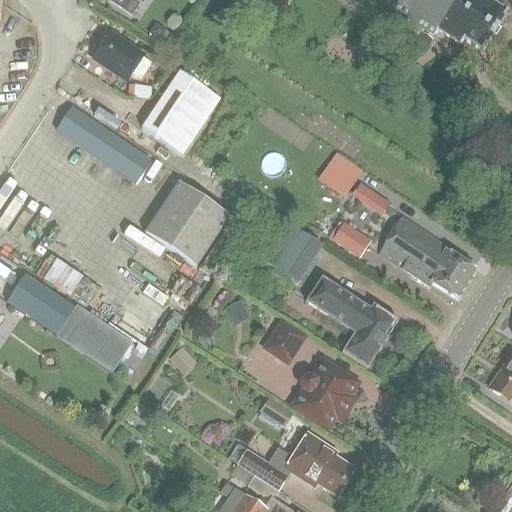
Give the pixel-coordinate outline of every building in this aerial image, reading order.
[(110,0),(108,3),(132,19),(139,8),(134,5),(136,0),(110,0)] [(416,42),(423,32),(433,39),(437,34),(458,47),(462,42),(480,54),(505,16),(479,0),(373,0),(413,26),(407,37),(416,42)] [(159,43),(166,33),(155,26),(148,36),(159,43)] [(107,36),(90,62),(123,84),(130,75),(139,81),(149,65),(141,59),(107,36)] [(431,43),(421,37),(411,52),(421,58),(431,43)] [(177,75),(138,132),(179,159),(217,102),(204,93),(209,84),(185,68),(179,77),(177,75)] [(127,101),(149,102),(150,89),(127,88),(127,101)] [(72,111),(59,130),(80,144),(77,148),(134,186),(150,163),(72,111)] [(345,196),(353,183),(328,167),(320,181),(345,196)] [(227,219),(176,185),(143,235),(194,269),(227,219)] [(360,186),(351,198),(381,219),(389,207),(360,186)] [(428,284),(454,302),(474,273),(444,253),(445,250),(400,220),(376,257),(425,289),(428,284)] [(342,225),(329,244),(358,263),(370,244),(342,225)] [(320,249),(288,229),(265,265),(296,285),(320,249)] [(22,278),(5,306),(55,338),(72,310),(22,278)] [(367,311),(318,280),(302,305),(351,337),(339,355),(365,371),(395,324),(369,307),(367,311)] [(239,303),(223,311),(233,329),(248,321),(239,303)] [(261,353),(286,368),(303,340),(278,325),(261,353)] [(103,327),(82,358),(111,377),(132,346),(103,327)] [(179,352),(167,363),(181,378),(193,367),(179,352)] [(511,354),(486,392),(507,407),(511,410),(511,354)] [(291,410),(326,432),(334,419),(342,425),(357,401),(349,396),(355,387),(320,365),(310,381),(308,380),(302,380),(299,386),(300,393),(302,394),(291,410)] [(260,415),(258,419),(279,433),(281,429),(284,430),(293,417),(268,402),(260,415)] [(306,436),(294,453),(290,460),(276,450),(266,465),(246,452),(236,468),(253,479),(276,494),(289,475),(313,491),(316,486),(336,500),(345,487),(353,474),(333,460),(335,456),(306,436)] [(253,479),(245,491),(266,505),(269,501),(272,503),(277,495),(276,494),(253,479)] [(511,482),(493,511),(492,511),(506,511),(511,502),(511,482)] [(227,501),(219,511),(285,511),(272,503),(269,501),(266,505),(262,511),(242,498),(233,492),(224,486),(218,495),(227,501)]
